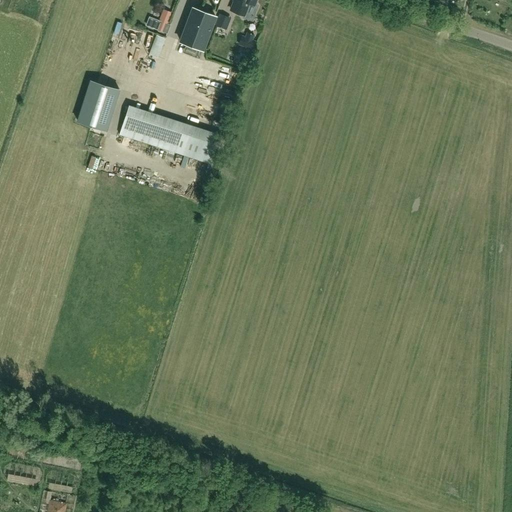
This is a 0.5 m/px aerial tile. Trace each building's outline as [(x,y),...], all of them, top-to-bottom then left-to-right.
[(255,3),(255,0),(233,0),(230,8),(251,16),(254,14),(258,4),(255,3)] [(205,16),(206,14),(190,8),(177,42),(200,50),(212,19),(205,16)] [(163,10),(159,20),(156,29),(163,32),(167,23),(171,13),(163,10)] [(119,20),(116,32),(125,34),(128,21),(119,20)] [(156,31),(151,52),(159,54),(164,33),(156,31)] [(238,44),(253,50),(256,41),(253,39),(254,35),(247,32),(245,36),(242,35),(238,44)] [(176,46),(172,56),(182,60),(186,49),(176,46)] [(222,65),(218,79),(232,82),(236,69),(222,65)] [(118,87),(90,78),(77,119),(105,128),(118,87)] [(126,99),(117,130),(204,154),(212,123),(126,99)] [(50,499),(49,508),(47,511),(64,511),(67,503),(50,499)]
